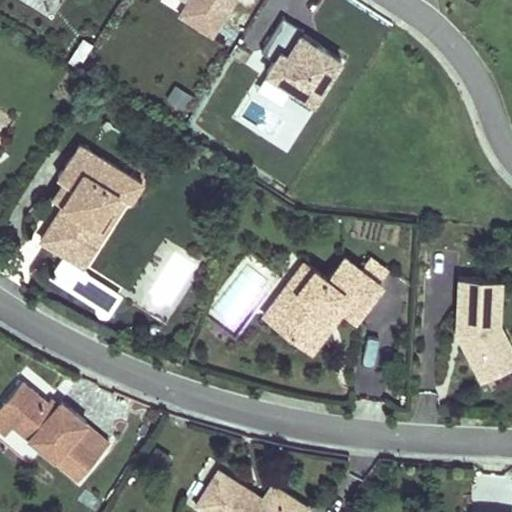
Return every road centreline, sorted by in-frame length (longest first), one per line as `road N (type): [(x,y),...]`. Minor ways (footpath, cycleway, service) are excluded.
road 1 (residential): [(0,297),(53,332),(186,389),(338,425),(511,444)]
road 2 (residential): [(399,0),(465,55),(511,157)]
